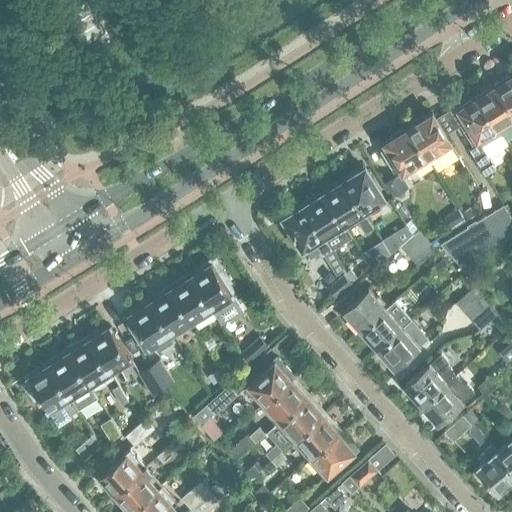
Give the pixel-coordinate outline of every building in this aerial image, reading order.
[(511,76),(511,77),(510,73),(496,81),(498,85),(511,107),(511,76)] [(511,107),(498,85),(494,88),(492,84),(477,93),(479,97),(502,133),(511,126),(511,107)] [(502,133),(479,97),(475,100),(472,96),(458,105),(467,120),(461,125),(474,146),(470,148),(486,173),(495,167),(478,139),(488,132),(492,139),(502,133)] [(434,166),(458,151),(433,112),(424,117),(422,114),(407,124),(427,156),(434,166)] [(427,156),(407,124),(393,133),(394,135),(385,141),(388,146),(383,149),(392,164),(397,161),(406,175),(416,168),(414,164),(427,156)] [(344,177),(345,179),(367,214),(387,201),(366,167),(359,171),(358,168),(344,177)] [(400,172),(385,182),(393,196),(402,200),(409,195),(409,187),(400,172)] [(367,214),(345,179),(339,183),(338,181),(324,189),(325,192),(347,227),(367,214)] [(347,227),(325,192),(319,196),(317,193),(303,202),(305,205),(326,239),(347,227)] [(504,204),(494,210),(507,232),(511,228),(511,217),(508,211),(511,209),(508,204),(505,205),(504,204)] [(326,239),(305,205),(298,209),(297,206),(283,215),(299,239),(297,243),(300,249),(305,249),(306,252),(318,245),(323,253),(338,278),(328,287),(336,295),(362,272),(355,264),(346,271),(331,248),(326,240),(326,239)] [(494,210),(484,216),(498,238),(507,232),(494,210)] [(498,238),(484,216),(440,243),(443,246),(438,251),(449,265),(455,260),(461,267),(511,235),(511,228),(507,232),(498,238)] [(413,234),(419,229),(413,223),(408,227),(413,234)] [(396,240),(387,246),(391,252),(400,244),(401,245),(413,234),(408,227),(395,239),(396,240)] [(419,229),(413,234),(401,245),(411,256),(428,240),(419,229)] [(428,240),(411,256),(419,265),(436,249),(428,240)] [(391,252),(387,246),(387,245),(374,255),(379,261),(391,252)] [(211,259),(191,272),(214,308),(219,317),(227,312),(229,315),(242,307),(233,293),(235,291),(230,283),(227,285),(211,259)] [(191,272),(170,285),(193,321),(214,308),(191,272)] [(170,285),(150,297),(173,334),(193,321),(170,285)] [(465,311),(483,295),(476,286),(457,301),(465,311)] [(370,288),(345,311),(362,330),(393,302),(392,301),(386,305),(370,288)] [(132,315),(128,318),(125,320),(143,349),(150,345),(152,347),(155,345),(157,347),(170,339),(169,337),(173,334),(150,297),(148,294),(137,301),(139,304),(129,310),(132,315)] [(491,304),(483,295),(465,311),(473,320),(491,304)] [(393,302),(362,330),(378,348),(410,320),(413,318),(396,299),(393,302)] [(491,304),(473,320),(481,328),(492,319),(498,313),(491,304)] [(498,313),(492,319),(501,330),(508,325),(498,313)] [(410,320),(378,348),(395,367),(421,345),(430,337),(413,318),(410,320)] [(89,338),(111,372),(132,359),(111,324),(89,338)] [(218,345),(209,330),(202,334),(211,350),(218,345)] [(240,353),(248,362),(268,345),(260,336),(240,353)] [(89,338),(69,350),(91,385),(111,372),(89,338)] [(511,366),(511,340),(500,352),(511,366)] [(91,385),(69,350),(49,363),(70,398),(91,385)] [(431,362),(405,385),(422,404),(431,396),(448,381),(448,383),(457,375),(448,364),(449,363),(441,353),(431,362)] [(263,403),(297,373),(281,355),(247,384),(263,403)] [(160,358),(150,365),(164,386),(173,380),(160,358)] [(70,398),(49,363),(28,376),(42,400),(40,401),(45,409),(47,408),(49,411),(57,423),(69,416),(67,413),(76,408),(70,398)] [(164,386),(150,365),(139,372),(152,393),(160,388),(163,392),(166,390),(164,386)] [(297,373),(263,403),(279,420),(312,391),(297,373)] [(431,396),(422,404),(431,415),(438,423),(464,401),(464,400),(474,391),(467,383),(465,385),(457,375),(448,383),(448,381),(431,396)] [(483,391),(476,397),(479,401),(498,385),(490,376),(478,386),(483,391)] [(229,383),(193,415),(214,439),(223,431),(210,416),(214,413),(215,414),(238,393),(229,383)] [(129,400),(119,385),(112,389),(121,404),(129,400)] [(328,408),(312,391),(279,420),(294,438),(328,408)] [(344,426),(328,408),(294,438),(310,456),(344,426)] [(462,414),(470,424),(478,417),(470,408),(462,414)] [(470,424),(462,414),(444,431),(453,440),(470,424)] [(126,434),(134,444),(154,427),(146,418),(126,434)] [(244,450),(265,433),(259,426),(250,434),(248,432),(237,441),(244,450)] [(344,426),(310,456),(326,474),(360,444),(344,426)] [(508,441),(499,449),(497,449),(511,467),(511,427),(511,426),(502,434),(508,441)] [(79,452),(87,462),(88,463),(105,448),(96,438),(79,452)] [(511,467),(497,449),(499,449),(496,445),(495,446),(492,442),(483,450),(489,457),(478,466),(499,492),(511,481),(511,467)] [(271,460),(281,451),(275,444),(265,453),(271,460)] [(167,445),(157,455),(164,462),(174,452),(167,445)] [(115,492),(144,467),(128,449),(99,474),(115,492)] [(281,451),(271,460),(277,466),(286,457),(281,451)] [(350,475),(342,482),(352,492),(359,486),(378,469),(368,459),(350,475)] [(147,465),(144,467),(115,492),(132,511),(160,486),(150,475),(153,472),(147,465)] [(210,490),(209,490),(201,480),(182,497),(191,508),(210,490)] [(210,490),(191,508),(194,511),(204,511),(218,500),(225,494),(224,493),(227,491),(219,481),(209,490),(210,490)] [(339,485),(324,497),(333,508),(348,495),(339,485)] [(160,486),(132,511),(165,511),(175,503),(160,486)] [(300,496),(279,511),(301,511),(308,507),(300,496)] [(0,511),(3,511),(9,507),(1,498),(0,499),(0,511)] [(320,501),(307,511),(328,511),(329,511),(320,501)]
